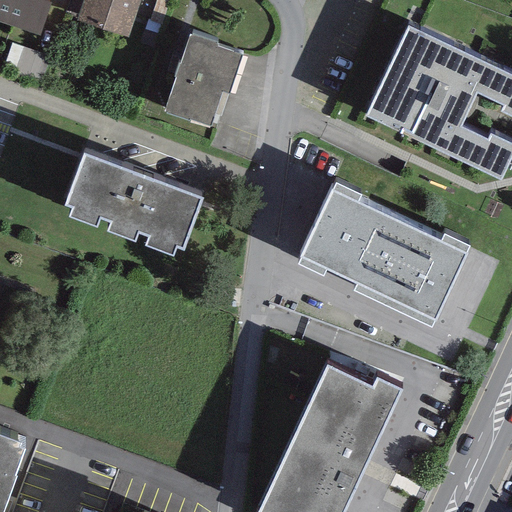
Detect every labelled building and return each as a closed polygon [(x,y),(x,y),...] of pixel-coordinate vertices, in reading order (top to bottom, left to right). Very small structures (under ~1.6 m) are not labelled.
[(0,0),(0,20),(42,34),(53,2),(45,0),(0,0)] [(140,0),(83,0),(76,20),(127,38),(140,0)] [(511,75),(409,28),(368,116),(503,178),(511,157),(511,144),(495,136),(493,141),(462,127),(478,92),(502,102),(498,110),(511,116),(511,75)] [(219,42),(190,33),(164,111),(210,126),(214,113),(221,116),(241,54),(218,46),(219,42)] [(202,196),(83,153),(64,204),(72,207),(69,215),(98,226),(100,218),(110,221),(107,229),(135,240),(138,231),(148,235),(145,245),(172,255),(175,246),(183,249),(202,196)] [(332,186),(299,255),(435,319),(467,250),(332,186)] [(374,386),(328,365),(260,511),(342,511),(400,388),(378,377),(374,386)] [(20,442),(0,434),(0,511),(3,511),(17,475),(14,474),(24,448),(18,446),(20,442)]
